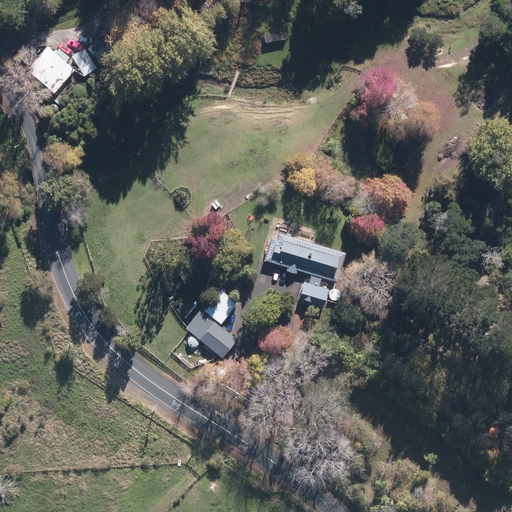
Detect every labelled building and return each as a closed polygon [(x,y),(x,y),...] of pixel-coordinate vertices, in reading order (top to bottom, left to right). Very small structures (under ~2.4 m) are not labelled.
[(286,31),(263,35),(265,44),(288,40),(286,31)] [(109,35),(90,46),(94,54),(95,53),(102,65),(121,54),(109,35)] [(33,82),(49,95),(72,68),(45,44),(25,66),(37,77),(33,82)] [(90,59),(82,46),(69,54),(78,67),(90,59)] [(58,93),(53,99),(59,104),(64,98),(58,93)] [(270,234),(263,258),(335,281),(345,251),(278,230),(276,236),(270,234)] [(319,311),(326,286),(302,280),(295,304),(319,311)] [(231,312),(218,301),(211,309),(224,321),(231,312)] [(198,337),(220,356),(235,338),(212,320),(198,337)]
